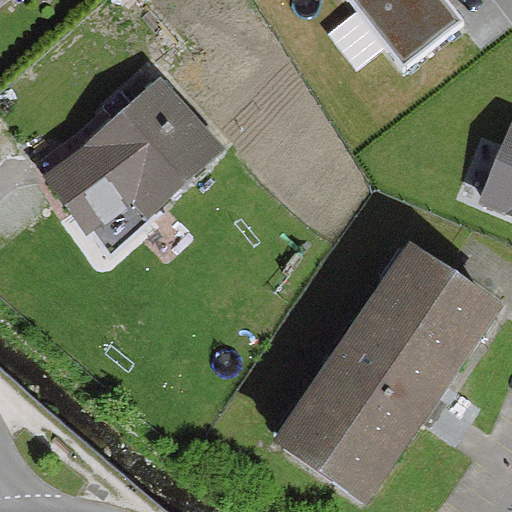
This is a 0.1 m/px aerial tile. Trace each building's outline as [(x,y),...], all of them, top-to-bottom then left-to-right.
[(203,0),(229,37),(263,14),(253,0),(203,0)] [(442,0),(349,0),(407,72),(464,27),(442,0)] [(73,218),(116,186),(142,215),(208,155),(154,94),(87,154),(47,184),(73,218)] [(511,132),(483,203),(511,215),(511,132)] [(277,451),(356,505),(487,315),(407,261),(277,451)]
